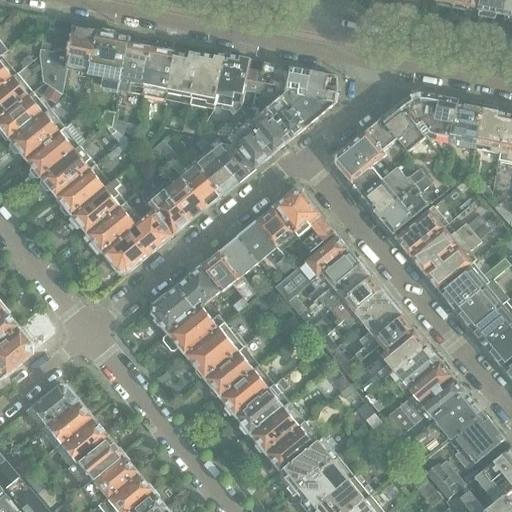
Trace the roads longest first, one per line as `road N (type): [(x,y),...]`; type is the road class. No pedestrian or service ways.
road 1 (residential): [(511,412),(303,158)]
road 2 (residential): [(303,158),(87,334)]
road 3 (residential): [(87,334),(233,511)]
road 4 (residential): [(308,30),(153,0)]
road 5 (residential): [(377,44),(361,110),(303,158)]
road 6 (residential): [(87,334),(0,225)]
road 7 (residential): [(511,72),(377,44)]
